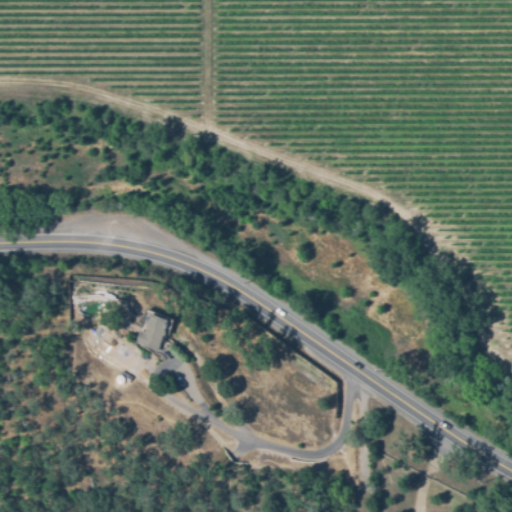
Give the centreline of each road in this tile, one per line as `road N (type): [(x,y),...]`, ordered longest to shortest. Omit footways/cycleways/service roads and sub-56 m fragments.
road 1 (secondary): [(0,241),(116,240),(220,273),(454,440),(511,466)]
road 2 (track): [(208,0),(208,127),(402,199),(478,285),(511,358)]
road 3 (residential): [(367,378),(361,465),(347,467),(252,444),(213,424),(177,370),(164,366)]
road 4 (track): [(0,77),(101,87),(208,127)]
